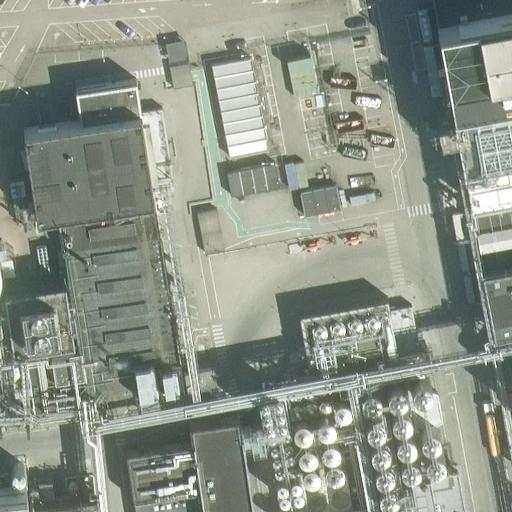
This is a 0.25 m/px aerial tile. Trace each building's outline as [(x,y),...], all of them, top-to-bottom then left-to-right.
[(511,0),(433,0),(452,103),(463,162),(486,157),(488,167),(465,172),(471,202),(511,195),(511,198),(472,206),(495,330),(511,326),(511,0)] [(190,82),(187,66),(205,64),(201,35),(164,40),(170,84),(190,82)] [(251,55),(211,62),(229,155),(268,147),(251,55)] [(80,119),(24,128),(27,148),(38,216),(62,212),(89,401),(185,386),(173,303),(170,284),(168,284),(152,178),(173,175),(162,106),(141,110),(136,78),(75,87),(80,119)] [(274,161),(226,170),(230,193),(279,184),(274,161)] [(336,183),(300,190),(304,215),(341,208),(336,183)] [(288,194),(240,198),(242,222),(290,218),(288,194)] [(197,211),(202,249),(220,246),(215,209),(197,211)] [(397,241),(304,256),(310,294),(403,278),(397,241)] [(15,274),(12,258),(1,259),(4,276),(15,274)] [(44,346),(46,343),(46,339),(45,336),(43,332),(39,330),(36,330),(32,331),(29,334),(27,337),(26,342),(28,346),(30,349),(33,350),(38,350),(41,349),(44,346)] [(48,353),(26,357),(34,408),(56,404),(48,353)] [(288,385),(287,388),(288,390),(290,393),(292,394),(295,394),(298,392),(299,390),(300,387),(298,384),(296,382),(293,382),(290,383),(288,385)] [(333,396),(333,399),(334,403),(336,406),(339,407),(343,407),(346,406),(348,404),(350,400),(350,397),(348,394),(345,391),(342,390),(338,391),(335,393),(333,396)] [(192,441),(126,451),(133,498),(134,498),(134,502),(135,511),(253,511),(241,434),(242,434),(239,415),(189,422),(192,441)] [(466,511),(457,465),(373,480),(378,511),(466,511)] [(0,511),(97,511),(95,494),(27,501),(25,482),(5,484),(4,473),(0,472),(0,511)]
